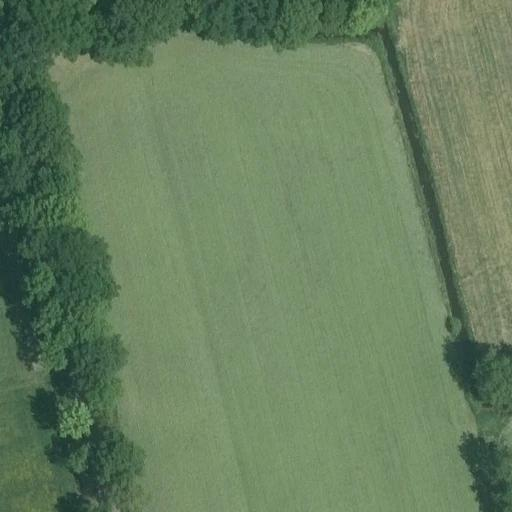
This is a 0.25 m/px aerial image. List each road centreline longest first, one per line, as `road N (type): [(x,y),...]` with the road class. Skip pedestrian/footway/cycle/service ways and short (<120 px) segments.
road 1 (tertiary): [(111,511),(0,47)]
road 2 (track): [(0,46),(231,0)]
